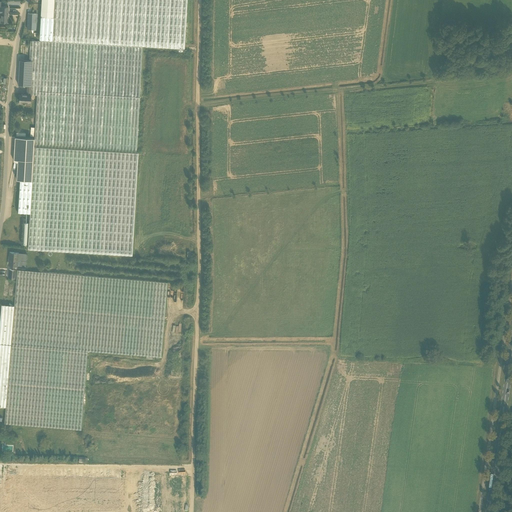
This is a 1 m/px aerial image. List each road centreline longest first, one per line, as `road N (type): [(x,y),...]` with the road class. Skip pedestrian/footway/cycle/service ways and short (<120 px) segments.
road 1 (track): [(191,511),(200,0)]
road 2 (track): [(197,106),(429,82),(441,53),(511,60)]
road 3 (unclassified): [(0,230),(10,79),(27,0)]
road 4 (primary): [(489,511),(511,350)]
